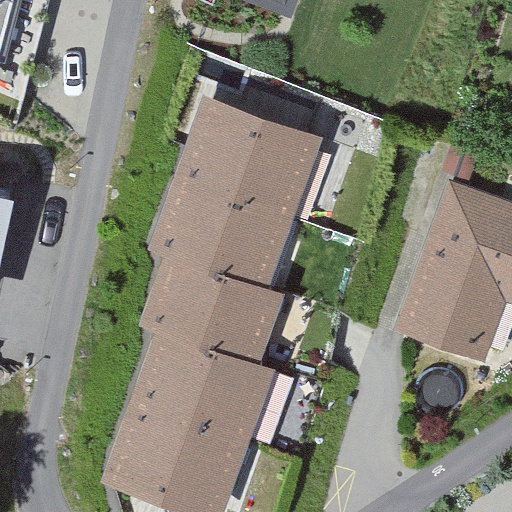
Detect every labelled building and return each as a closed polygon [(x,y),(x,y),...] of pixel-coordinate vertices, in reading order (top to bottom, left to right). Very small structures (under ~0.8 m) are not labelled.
[(186,176),(280,209),(306,138),(212,104),(186,176)] [(280,209),(186,176),(161,247),(177,253),(178,250),(256,278),(280,209)] [(0,234),(10,189),(0,187),(0,234)] [(511,212),(456,192),(411,319),(476,343),(498,282),(511,286),(511,212)] [(178,250),(177,253),(152,323),(167,328),(169,325),(247,354),(272,284),(256,278),(178,250)] [(169,325),(167,328),(143,397),(237,431),(263,359),(247,354),(169,325)] [(237,431),(143,397),(117,469),(211,502),(237,431)]
